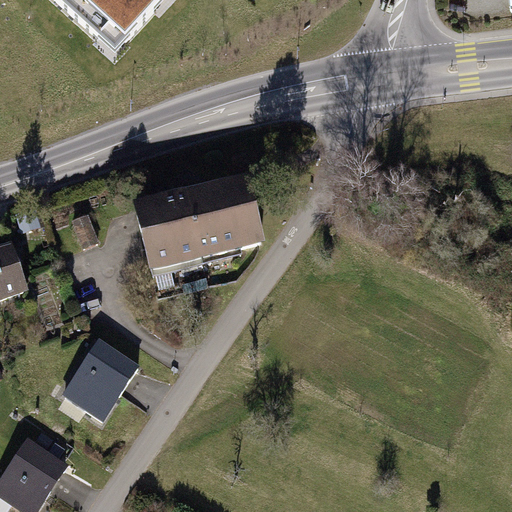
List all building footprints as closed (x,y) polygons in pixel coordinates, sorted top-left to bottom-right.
[(161,0),(61,0),(117,49),(161,0)] [(73,115),(109,105),(101,74),(65,84),(73,115)] [(247,180),(133,210),(151,279),(265,249),(247,180)] [(19,250),(0,256),(0,308),(35,297),(19,250)] [(146,374),(105,345),(67,399),(109,427),(146,374)] [(48,511),(75,471),(34,444),(0,497),(0,499),(19,511),(48,511)]
